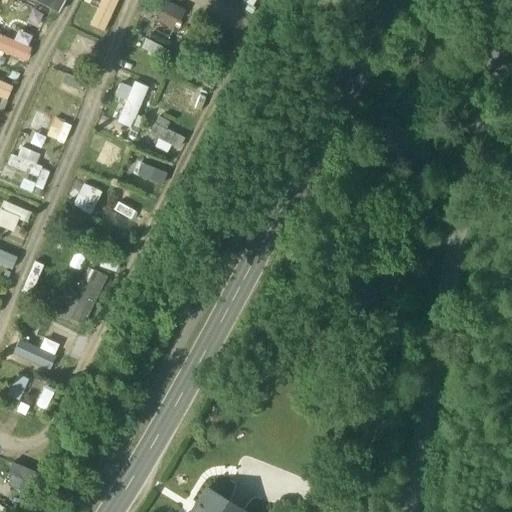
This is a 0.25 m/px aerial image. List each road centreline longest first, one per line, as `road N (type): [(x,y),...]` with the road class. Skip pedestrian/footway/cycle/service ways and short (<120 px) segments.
road 1 (secondary): [(393,0),(110,511)]
road 2 (residential): [(511,4),(449,252),(407,511)]
